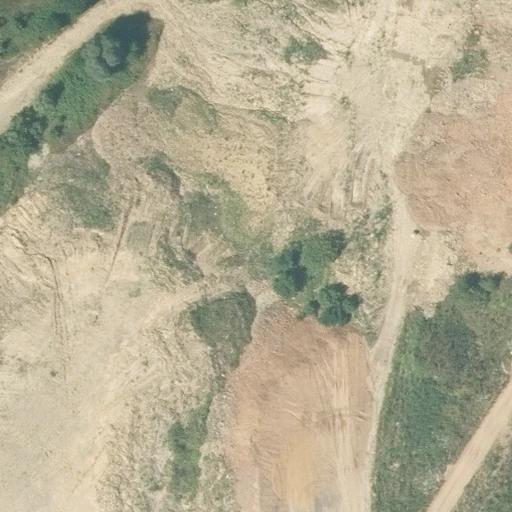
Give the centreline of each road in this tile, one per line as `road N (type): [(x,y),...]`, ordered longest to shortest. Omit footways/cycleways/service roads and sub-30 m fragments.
road 1 (track): [(260,511),(287,378),(253,85),(196,10),(123,4),(60,51),(0,116)]
road 2 (track): [(418,511),(500,130),(511,120)]
